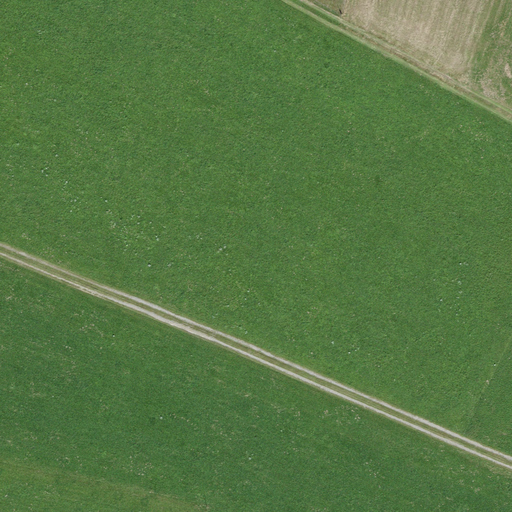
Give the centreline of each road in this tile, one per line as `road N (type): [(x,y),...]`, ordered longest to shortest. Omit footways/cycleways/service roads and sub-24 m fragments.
road 1 (track): [(511,472),(0,243)]
road 2 (track): [(296,0),(449,84)]
